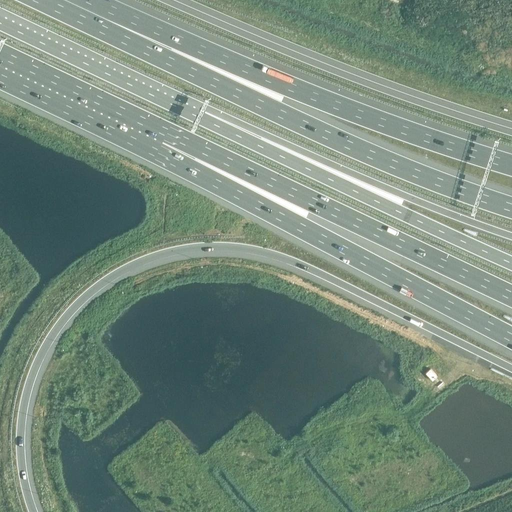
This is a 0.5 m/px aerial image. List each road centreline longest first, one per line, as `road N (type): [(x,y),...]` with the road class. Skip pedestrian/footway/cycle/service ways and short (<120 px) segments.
road 1 (motorway): [(33,511),(19,456),(21,418),(54,333),(97,286),(161,255),(205,247),(274,254),(511,369)]
road 2 (motorway): [(511,208),(286,117),(49,0)]
road 3 (motorway): [(511,165),(76,0)]
road 4 (motorway): [(160,143),(511,337)]
road 5 (motorway): [(160,143),(312,202),(511,295)]
road 6 (motorway): [(178,105),(511,263)]
road 7 (motorway): [(178,105),(229,118),(511,235)]
road 8 (motorway): [(0,21),(178,105)]
road 9 (motorway): [(0,66),(160,143)]
